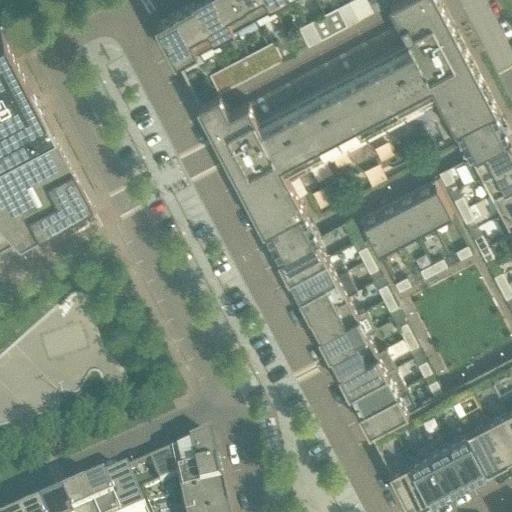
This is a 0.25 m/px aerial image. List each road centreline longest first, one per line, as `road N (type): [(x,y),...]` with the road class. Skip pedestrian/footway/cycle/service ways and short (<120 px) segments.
road 1 (residential): [(383,511),(112,13)]
road 2 (residential): [(112,13),(41,53),(230,401)]
road 3 (unclassified): [(0,503),(230,401)]
